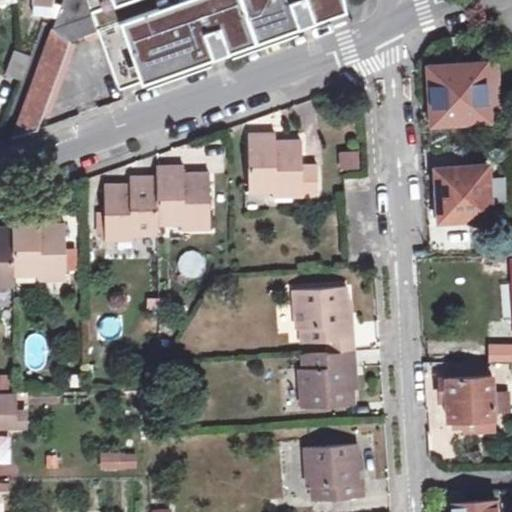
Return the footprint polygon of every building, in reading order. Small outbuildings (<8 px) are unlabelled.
[(64,0),(12,139),(29,133),(63,38),(95,27),(85,0),(64,0)] [(177,0),(85,0),(95,27),(117,22),(143,82),(347,8),(345,0),(182,0),(178,2),(177,0)] [(31,56),(13,49),(5,74),(22,80),(31,56)] [(482,117),(480,64),(428,67),(430,119),(482,117)] [(272,191),(272,196),(316,196),(316,167),(299,167),(299,143),(281,143),(280,147),(273,147),(273,134),(247,134),(248,191),(272,191)] [(338,151),(339,169),(361,168),(360,149),(338,151)] [(156,163),(157,174),(157,185),(157,221),(182,221),(182,226),(213,227),(212,172),(192,172),(192,176),(185,176),(185,163),(156,163)] [(487,214),(485,168),(437,171),(439,217),(487,214)] [(157,185),(157,174),(131,175),(132,187),(124,187),(123,183),(101,183),(102,238),(133,238),(134,233),(158,232),(157,221),(157,185)] [(361,177),(340,178),(341,193),(362,192),(361,177)] [(11,217),(11,227),(12,275),(35,274),(35,279),(64,279),(62,224),(44,224),(44,228),(38,228),(38,216),(11,217)] [(12,275),(11,227),(0,227),(0,283),(12,283),(12,275)] [(342,324),(341,302),(340,287),(288,291),(291,329),(297,328),(298,343),(324,341),(351,340),(350,324),(342,324)] [(348,301),(341,302),(342,324),(350,324),(348,301)] [(324,353),(352,351),(351,340),(324,341),(324,353)] [(511,346),(488,347),(489,361),(511,360),(511,346)] [(348,404),(347,390),(345,367),(353,367),(352,351),(324,353),(299,355),(300,369),(295,370),(298,407),(348,404)] [(355,390),(353,367),(345,367),(347,390),(355,390)] [(448,420),(488,418),(486,374),(446,377),(448,420)] [(0,430),(11,430),(11,414),(11,395),(0,395),(0,430)] [(11,414),(11,430),(21,430),(21,414),(11,414)] [(0,462),(9,462),(9,434),(0,434),(0,462)] [(355,483),(353,459),(353,446),(302,450),(303,489),(309,489),(309,501),(355,499),(361,498),(361,483),(355,483)] [(136,470),(136,452),(100,452),(100,470),(136,470)] [(498,511),(497,499),(453,502),(453,511),(498,511)]
